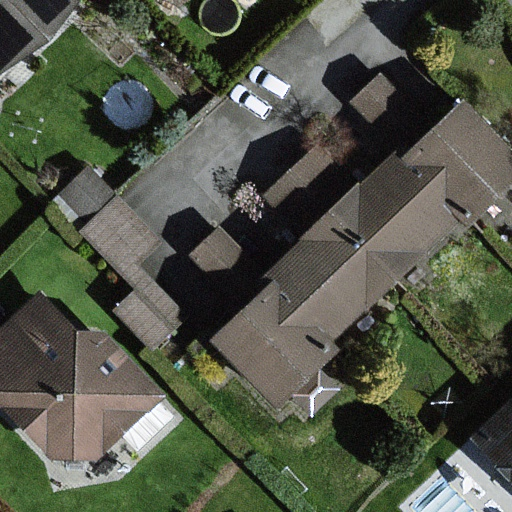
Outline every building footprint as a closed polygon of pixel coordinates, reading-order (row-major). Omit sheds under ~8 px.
[(0,0),(0,50),(9,61),(76,0),(0,0)] [(392,76),(366,100),(408,145),(471,210),(476,216),(511,182),(511,138),(476,101),(445,131),(392,76)] [(400,277),(471,210),(408,145),(361,190),(321,148),(298,170),(400,277)] [(275,192),(317,235),(275,274),(336,338),(400,277),(298,170),(275,192)] [(140,279),(119,297),(156,339),(203,297),(112,197),(87,220),(140,279)] [(343,345),(336,338),(275,274),(229,226),(200,253),(254,311),(229,335),(288,397),(343,345)] [(99,457),(168,389),(111,332),(99,344),(47,292),(0,338),(0,386),(60,447),(75,432),(99,457)] [(511,408),(487,433),(511,458),(511,408)]
